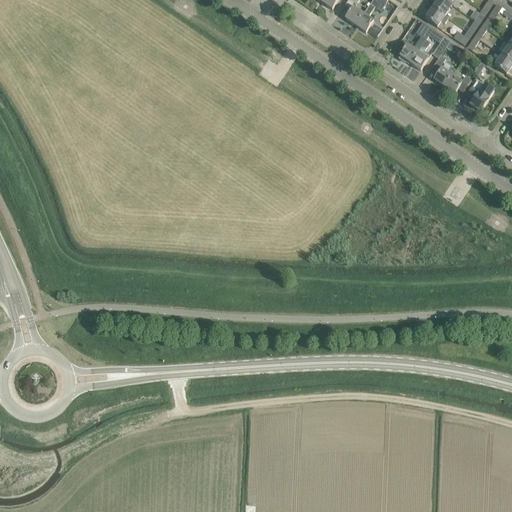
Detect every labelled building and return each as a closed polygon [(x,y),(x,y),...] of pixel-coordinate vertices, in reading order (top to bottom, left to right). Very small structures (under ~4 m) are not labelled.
[(324,0),(322,4),(332,11),(339,0),(324,0)] [(349,0),(345,7),(349,10),(353,5),(356,6),(360,0),(349,0)] [(364,16),(356,27),(366,34),(374,23),(368,19),(375,9),(381,13),(389,1),(387,0),(374,0),(370,6),(364,16)] [(442,0),(439,0),(433,9),(445,17),(452,7),(442,0)] [(489,0),(482,11),(487,14),(494,4),(489,0)] [(497,6),(490,17),(495,20),(499,13),(510,21),(511,18),(511,17),(501,10),(502,9),(497,6)] [(345,20),(356,27),(364,16),(353,8),(345,20)] [(445,17),(433,9),(426,20),(437,28),(442,22),(445,25),(449,20),(445,17)] [(471,19),(475,22),(479,25),(487,14),(482,11),(479,15),(475,13),(471,19)] [(490,17),(483,28),(487,31),(495,20),(490,17)] [(475,22),(467,33),(472,36),(479,25),(475,22)] [(400,58),(410,65),(426,42),(429,38),(433,31),(423,24),(416,35),(421,38),(414,50),(408,46),(400,58)] [(483,28),(475,38),(480,42),(487,31),(483,28)] [(433,31),(429,38),(436,43),(441,36),(433,31)] [(472,36),(467,33),(460,44),(464,47),(472,36)] [(480,42),(475,38),(468,49),(472,52),(480,42)] [(432,70),(441,57),(446,49),(451,43),(444,39),(432,56),(439,60),(432,70)] [(426,42),(410,65),(421,72),(431,57),(430,57),(425,53),(431,45),(426,42)] [(511,47),(509,46),(502,57),(511,63),(511,47)] [(441,57),(432,70),(437,74),(446,61),(441,57)] [(511,67),(511,63),(502,57),(495,68),(506,76),(511,67)] [(440,73),(434,81),(444,88),(456,72),(446,64),(442,70),(440,73)] [(456,72),(444,88),(455,95),(458,90),(463,94),(471,82),(466,79),(465,81),(459,77),(461,75),(456,72)] [(483,98),(487,92),(479,86),(474,93),(478,95),(470,106),(481,113),(489,102),(483,98)]
